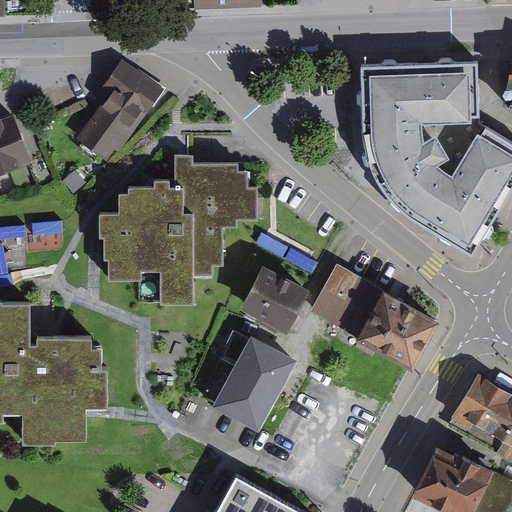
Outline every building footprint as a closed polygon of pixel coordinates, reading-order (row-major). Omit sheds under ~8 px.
[(0,0),(0,14),(10,14),(8,0),(0,0)] [(202,0),(202,8),(271,6),(270,0),(202,0)] [(107,164),(165,97),(124,62),(104,86),(115,95),(77,139),(107,164)] [(477,63),(360,67),(361,150),(371,177),(394,208),(422,230),(471,257),(511,189),(511,144),(478,124),(477,63)] [(0,177),(34,165),(17,117),(0,123),(0,177)] [(117,278),(169,277),(169,303),(201,303),(200,275),(220,274),(220,265),(230,265),(230,226),(243,226),(243,218),(264,218),(264,187),(253,187),(253,171),(245,171),(245,164),(199,164),(199,155),(182,155),(182,181),(163,181),(163,192),(128,192),(128,213),(107,213),(107,237),(116,237),(117,278)] [(309,293),(264,268),(241,309),(286,334),(309,293)] [(364,339),(387,298),(337,270),(314,311),(364,339)] [(435,324),(387,298),(364,339),(364,341),(411,367),(435,324)] [(0,418),(31,418),(32,443),(94,442),(94,408),(115,408),(114,369),(109,369),(109,348),(100,349),(100,337),(79,337),(36,338),(36,302),(0,302),(0,418)] [(293,363),(253,341),(217,407),(257,429),(293,363)] [(511,397),(484,382),(459,426),(511,455),(511,397)] [(473,511),(494,471),(444,446),(422,489),(466,511),(473,511)] [(320,511),(321,510),(245,469),(221,511),(320,511)]
